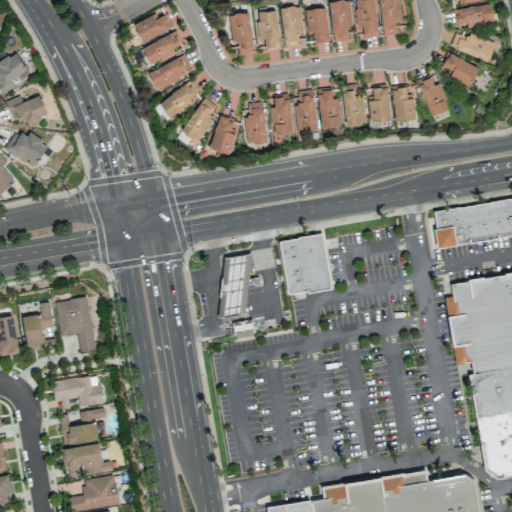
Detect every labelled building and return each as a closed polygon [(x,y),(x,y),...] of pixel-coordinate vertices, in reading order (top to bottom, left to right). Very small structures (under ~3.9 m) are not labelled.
[(335,0),(328,1),(333,41),(347,39),(346,27),(351,26),(347,0),(335,0)] [(376,34),(374,0),(353,0),(355,35),(376,34)] [(377,0),(383,35),(397,33),(395,21),(401,20),(398,0),(377,0)] [(452,8),(455,23),(466,21),(466,25),(492,21),(489,2),(452,8)] [(282,46),(298,46),(297,32),(301,32),(300,6),(280,7),(282,46)] [(306,32),(313,32),(314,42),(327,42),(326,7),(305,8),(306,32)] [(276,10),(256,11),(258,48),(278,47),(276,10)] [(238,53),(251,52),(249,12),(228,13),(230,43),(237,43),(238,53)] [(152,15),(133,22),(140,40),(171,28),(165,14),(153,18),(152,15)] [(174,52),(172,47),(179,44),(174,31),(141,46),(149,64),(174,52)] [(493,42),(468,32),(466,37),(454,32),(449,46),(486,60),(493,42)] [(0,91),(2,94),(14,85),(10,79),(26,68),(13,51),(0,59),(0,91)] [(447,76),(470,84),(477,64),(444,52),(440,63),(451,67),(447,76)] [(189,67),(183,54),(147,71),(156,90),(184,76),(181,70),(189,67)] [(437,82),(433,84),(428,73),(415,79),(431,115),(448,108),(437,82)] [(191,102),(188,97),(196,92),(188,80),(157,101),(169,118),(191,102)] [(365,122),(361,90),(355,91),(354,83),(340,85),(345,125),(365,122)] [(393,120),(413,119),(412,85),(391,86),(393,120)] [(368,120),(389,119),(387,86),(366,87),(368,120)] [(320,127),(340,125),(336,97),(332,98),(330,87),(315,89),(320,127)] [(315,129),(313,89),(297,90),(298,103),(294,104),(295,130),(315,129)] [(21,101),(19,95),(4,100),(12,121),(23,117),(25,122),(46,114),(39,94),(21,101)] [(273,134),(293,131),(287,94),(273,97),(274,106),(268,106),(273,134)] [(216,105),(200,97),(182,132),(199,140),(216,105)] [(266,141),(261,101),(247,103),(248,114),(242,115),(246,143),(266,141)] [(233,118),(218,114),(208,148),(227,153),(234,132),(229,131),(233,118)] [(20,126),(3,148),(15,157),(19,152),(34,162),(46,145),(20,126)] [(1,165),(6,161),(0,154),(0,191),(13,179),(1,165)] [(434,211),(511,196),(511,236),(437,250),(433,229),(437,228),(434,211)] [(279,241),(322,233),(333,287),(289,296),(279,241)] [(225,254),(223,274),(222,274),(219,313),(244,314),(247,282),(248,282),(250,255),(225,254)] [(484,468),(497,477),(511,474),(511,269),(449,281),(451,293),(442,295),(454,366),(466,364),(484,468)] [(93,349),(86,296),(54,300),(58,336),(76,333),(79,351),(93,349)] [(52,326),(47,301),(38,303),(39,312),(21,316),(27,352),(54,347),(52,337),(42,339),(40,328),(52,326)] [(0,353),(17,351),(11,314),(0,315),(0,353)] [(102,402),(99,384),(90,386),(88,374),(50,381),(54,400),(60,400),(61,409),(69,407),(68,398),(77,397),(78,406),(102,402)] [(62,443),(97,438),(95,418),(104,417),(103,407),(78,411),(80,423),(68,424),(67,413),(58,414),(62,443)] [(110,471),(109,460),(100,461),(98,443),(62,446),(65,476),(78,475),(77,464),(84,464),(85,474),(110,471)] [(314,511),(312,499),(323,497),(321,484),(427,466),(430,479),(466,473),(473,479),(478,511),(314,511)] [(0,475),(0,503),(11,502),(7,474),(0,475)] [(117,504),(113,474),(81,479),(83,494),(68,496),(70,511),(117,504)] [(268,511),(267,506),(312,499),(314,511),(268,511)]
